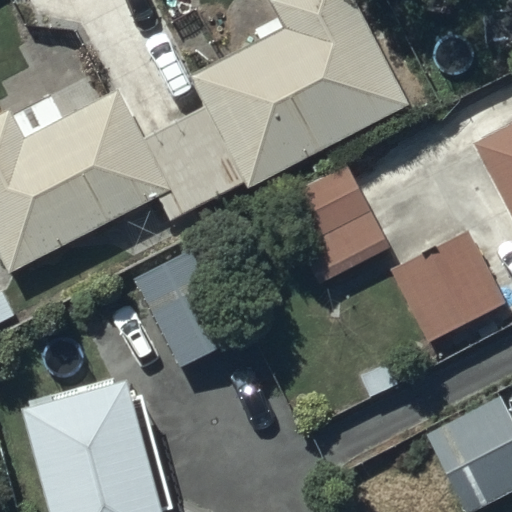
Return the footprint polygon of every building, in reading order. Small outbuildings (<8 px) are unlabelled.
[(10,108),(0,113),(0,246),(14,272),(158,195),(173,222),(244,184),(247,190),(410,103),(354,0),(279,0),(270,5),(278,21),(255,34),(259,42),(190,79),(206,109),(145,141),(118,90),(65,119),(52,95),(14,115),(10,108)] [(511,130),(477,148),(511,217),(511,130)] [(346,167),(288,195),(312,245),(304,249),(321,285),(388,253),(346,167)] [(471,236),(392,274),(426,344),(505,306),(471,236)] [(196,252),(138,281),(183,370),(241,341),(196,252)] [(113,376),(29,400),(32,409),(22,411),(49,511),(162,511),(162,510),(176,506),(144,394),(135,397),(131,381),(115,385),(113,376)] [(511,421),(499,398),(428,436),(469,511),(477,511),(511,493),(511,421)]
